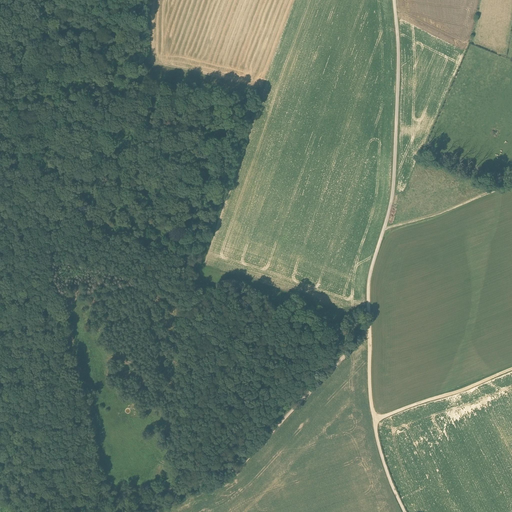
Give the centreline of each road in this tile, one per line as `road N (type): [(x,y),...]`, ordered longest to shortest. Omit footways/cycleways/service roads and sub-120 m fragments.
road 1 (unclassified): [(368,326),(369,275),(393,184),(393,0)]
road 2 (track): [(38,511),(223,479),(321,379)]
road 3 (track): [(117,273),(179,293),(220,349),(321,379)]
road 4 (track): [(374,419),(511,369)]
road 5 (track): [(511,177),(441,213),(383,229)]
